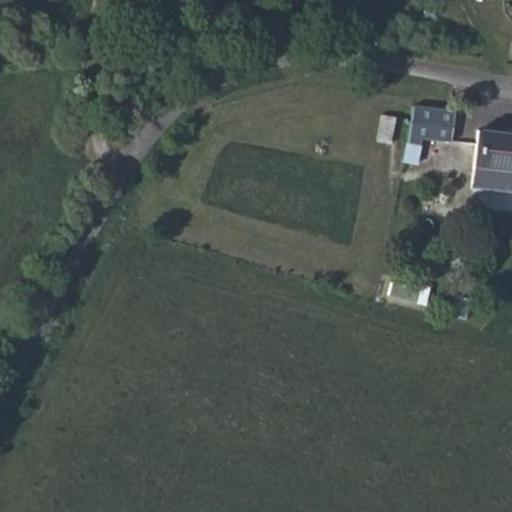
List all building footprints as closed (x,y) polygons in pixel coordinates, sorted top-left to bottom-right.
[(467,0),(469,12),(496,9),(494,0),(467,0)] [(445,98),(427,96),(424,111),(444,113),(445,98)] [(511,125),(466,120),(463,159),(497,163),(496,183),(511,184),(511,125)] [(397,257),(374,250),(370,262),(394,270),(397,257)] [(392,276),(386,294),(422,305),(427,287),(392,276)]
